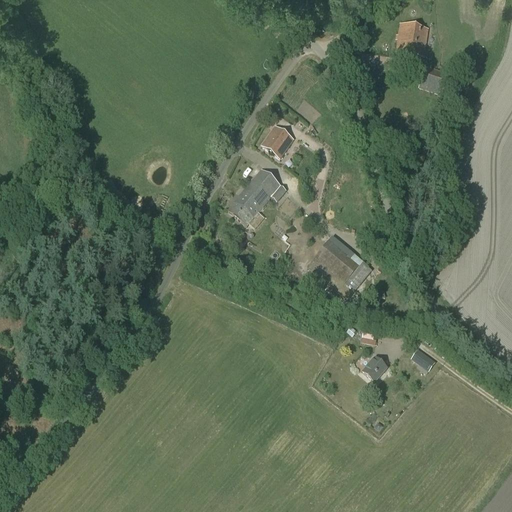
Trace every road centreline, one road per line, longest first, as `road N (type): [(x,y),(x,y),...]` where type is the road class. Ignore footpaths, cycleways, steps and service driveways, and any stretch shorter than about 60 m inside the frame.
road 1 (tertiary): [(0,495),(155,302),(239,139),(311,40)]
road 2 (unclassified): [(511,382),(459,343),(398,250),(362,126),(322,51)]
